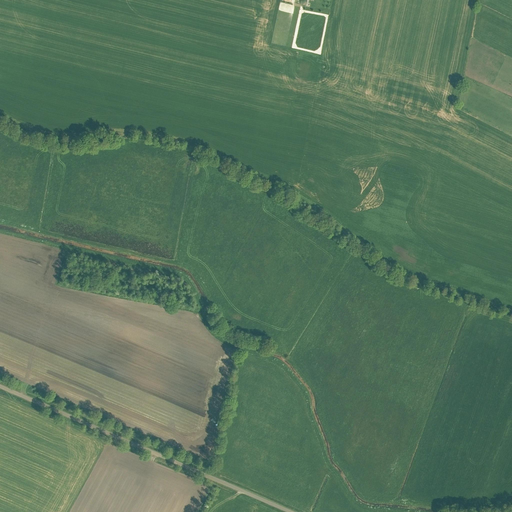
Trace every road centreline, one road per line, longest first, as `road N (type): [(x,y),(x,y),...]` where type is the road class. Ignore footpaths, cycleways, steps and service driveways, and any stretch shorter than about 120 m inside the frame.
road 1 (track): [(511,311),(410,276),(324,215),(192,142),(123,128),(53,130),(0,110)]
road 2 (unclassified): [(291,511),(0,386)]
